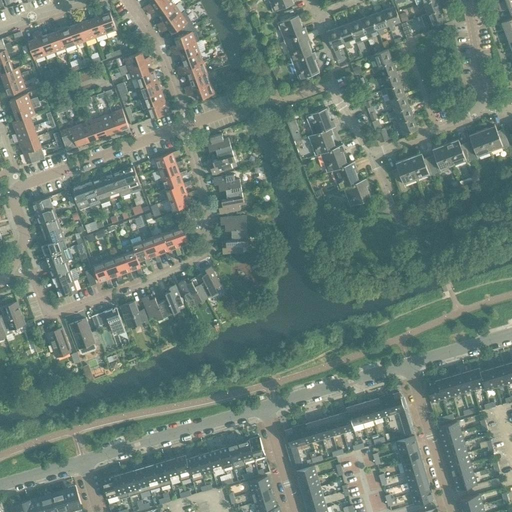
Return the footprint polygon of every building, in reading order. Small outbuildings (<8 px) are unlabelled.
[(145,6),(147,10),(161,0),(148,0),(151,2),(145,6)] [(156,10),(159,15),(175,4),(171,0),(161,0),(147,10),(150,14),(156,10)] [(292,0),(268,0),(273,11),(294,3),(292,0)] [(419,9),(425,7),(427,13),(442,7),(439,0),(427,0),(423,2),(417,4),(419,9)] [(511,14),(511,13),(511,1),(499,7),(500,11),(509,8),(511,14)] [(183,11),(181,13),(175,4),(159,15),(163,20),(157,24),(159,28),(184,11),(183,11)] [(400,21),(394,5),(383,10),(390,31),(395,29),(393,24),(400,21)] [(425,27),(446,19),(442,7),(427,13),(421,15),(425,27)] [(110,12),(104,14),(102,9),(97,10),(106,33),(117,30),(110,12)] [(95,17),(89,19),(96,37),(106,33),(97,10),(93,12),(95,17)] [(390,31),(383,10),(371,14),(377,30),(379,35),(384,33),(382,28),(388,25),(390,31)] [(168,27),(172,33),(174,32),(175,34),(193,25),(190,20),(184,11),(159,28),(162,31),(168,27)] [(399,15),(402,22),(407,20),(408,20),(405,12),(399,15)] [(377,30),(371,14),(360,18),(366,34),(368,39),(373,37),(371,32),(377,30)] [(298,15),(277,23),(284,42),(308,33),(305,27),(303,28),(298,15)] [(511,17),(501,21),(505,31),(511,28),(511,17)] [(366,34),(360,18),(349,23),(355,38),(357,43),(361,42),(359,36),(366,34)] [(86,41),(96,37),(89,19),(79,22),(86,41)] [(406,37),(412,35),(407,20),(402,22),(401,22),(406,37)] [(79,22),(69,26),(76,44),(86,41),(79,22)] [(355,38),(349,23),(338,27),(344,42),(346,47),(350,46),(348,40),(355,38)] [(174,38),(176,44),(170,46),(171,50),(196,42),(192,31),(195,30),(193,25),(175,34),(177,37),(174,38)] [(66,48),(76,44),(69,26),(59,30),(66,48)] [(339,50),(337,45),(344,42),(338,27),(326,31),(334,52),(339,50)] [(56,52),(66,48),(59,30),(49,33),(56,52)] [(41,31),(37,32),(45,55),(56,52),(49,33),(42,36),(41,31)] [(27,41),(34,60),(45,55),(37,32),(32,34),(34,39),(27,41)] [(308,40),(310,39),(308,33),(284,42),(291,60),(314,52),(314,51),(312,52),(308,40)] [(2,38),(0,38),(0,50),(6,48),(12,46),(10,42),(4,44),(2,38)] [(180,52),(182,58),(200,52),(196,42),(171,50),(173,55),(180,52)] [(0,50),(0,62),(10,59),(8,53),(13,51),(12,46),(6,48),(0,50)] [(367,56),(369,61),(374,59),(377,66),(392,60),(388,49),(367,56)] [(339,50),(334,52),(337,60),(342,58),(339,50)] [(126,64),(118,67),(120,72),(151,61),(149,56),(144,58),(142,51),(132,55),(124,58),(126,64)] [(177,67),(179,71),(203,62),(200,52),(182,58),(184,64),(177,67)] [(315,59),(317,58),(314,52),(291,60),(298,79),(319,71),(315,59)] [(18,66),(13,68),(10,59),(0,62),(0,74),(18,67),(18,66)] [(373,72),(378,70),(381,76),(396,71),(392,60),(377,66),(371,68),(373,72)] [(147,67),(152,65),(151,61),(120,72),(122,75),(122,76),(129,73),(132,79),(137,78),(155,71),(154,70),(149,71),(147,67)] [(187,73),(189,79),(207,72),(203,62),(179,71),(180,75),(187,73)] [(272,68),(274,75),(277,74),(280,69),(279,66),(272,68)] [(353,68),(355,74),(361,72),(359,66),(353,68)] [(0,74),(4,84),(29,75),(27,70),(20,73),(18,67),(0,74)] [(136,89),(158,81),(155,71),(137,78),(140,87),(136,89)] [(385,88),(401,82),(396,71),(381,76),(375,78),(377,84),(383,82),(385,88)] [(185,87),(186,91),(211,82),(207,72),(189,79),(191,85),(185,87)] [(26,88),(23,81),(30,78),(29,75),(4,84),(8,95),(26,88)] [(136,89),(140,99),(162,91),(158,81),(136,89)] [(117,86),(120,95),(124,94),(124,93),(128,92),(124,82),(116,84),(117,86)] [(197,100),(215,93),(211,82),(186,91),(188,95),(194,93),(197,100)] [(389,99),(405,93),(401,82),(385,88),(380,90),(382,95),(387,93),(389,99)] [(147,107),(148,108),(165,101),(162,91),(140,99),(143,109),(147,107)] [(27,92),(9,99),(13,109),(38,100),(37,97),(29,99),(27,92)] [(394,110),(409,105),(405,93),(389,99),(384,101),(386,106),(391,104),(394,110)] [(33,107),(40,105),(38,100),(13,109),(17,120),(35,113),(33,107)] [(148,108),(151,118),(169,112),(165,101),(148,108)] [(398,123),(414,117),(409,105),(394,110),(388,113),(390,117),(395,115),(398,123)] [(312,134),(308,135),(308,136),(336,126),(333,119),(331,120),(327,107),(305,115),(312,134)] [(129,126),(122,108),(112,112),(118,130),(129,126)] [(108,134),(118,130),(112,112),(101,116),(108,134)] [(35,113),(17,120),(12,121),(16,132),(33,125),(30,115),(35,113)] [(98,137),(108,134),(101,116),(91,119),(98,137)] [(402,134),(418,128),(414,117),(398,123),(393,125),(395,129),(400,127),(402,134)] [(87,141),(98,137),(91,119),(81,123),(87,141)] [(373,122),(376,131),(382,129),(379,120),(373,122)] [(81,123),(71,127),(77,145),(87,141),(81,123)] [(497,131),(495,124),(482,129),(490,151),(502,146),(503,148),(510,146),(509,143),(503,128),(497,131)] [(37,136),(33,125),(16,132),(20,142),(37,136)] [(336,126),(308,136),(315,154),(343,145),(342,144),(335,147),(331,135),(333,134),(331,128),(336,126)] [(71,127),(60,131),(67,149),(77,145),(71,127)] [(384,128),(376,131),(380,142),(389,139),(384,128)] [(469,134),(471,140),(466,142),(473,160),(479,157),(478,155),(490,151),(482,129),(469,134)] [(299,131),(292,134),(294,140),(301,138),(299,131)] [(209,150),(215,148),(217,153),(232,149),(228,137),(224,139),(222,133),(202,139),(205,148),(209,147),(209,150)] [(41,146),(37,136),(20,142),(23,152),(41,146)] [(460,144),(458,138),(445,143),(453,164),(466,160),(467,162),(473,160),(466,142),(460,144)] [(432,148),(435,154),(429,156),(436,174),(442,171),(441,169),(453,164),(445,143),(432,148)] [(342,152),(345,151),(343,145),(315,154),(315,155),(319,153),(326,171),(354,161),(347,164),(342,152)] [(23,152),(27,163),(45,157),(41,146),(23,152)] [(233,167),(231,161),(235,160),(232,149),(217,153),(218,158),(212,160),(213,162),(209,164),(212,174),(233,167)] [(180,154),(179,150),(154,158),(158,169),(176,163),(183,160),(182,160),(176,162),(174,156),(180,154)] [(423,158),(421,152),(408,157),(416,178),(429,173),(429,176),(436,174),(429,156),(423,158)] [(407,190),(404,183),(416,178),(408,157),(396,162),(398,168),(392,170),(400,192),(407,190)] [(183,160),(176,163),(158,169),(161,179),(186,170),(179,172),(177,166),(184,164),(183,160)] [(355,169),(357,168),(354,161),(326,171),(326,172),(331,170),(338,188),(366,178),(359,180),(355,169)] [(141,187),(140,183),(133,166),(123,170),(129,187),(131,191),(141,187)] [(119,190),(129,187),(123,170),(113,173),(119,190)] [(186,170),(161,179),(165,189),(190,180),(183,183),(181,176),(187,173),(186,170)] [(113,173),(102,177),(108,194),(119,190),(113,173)] [(219,189),(225,188),(226,193),(242,190),(240,178),(235,179),(234,173),(213,177),(215,187),(219,186),(219,189)] [(102,177),(92,181),(101,204),(111,200),(108,194),(102,177)] [(366,185),(369,184),(366,178),(338,188),(338,189),(343,187),(350,206),(371,198),(366,185)] [(185,187),(191,185),(190,180),(165,189),(169,199),(194,191),(193,190),(187,193),(185,187)] [(92,181),(83,184),(90,206),(91,207),(101,204),(92,181)] [(80,209),(90,206),(83,184),(72,188),(80,209)] [(241,209),(239,202),(244,202),(242,190),(226,193),(227,198),(221,199),(222,202),(218,203),(220,213),(241,209)] [(191,203),(188,197),(195,194),(194,191),(169,199),(173,210),(191,203)] [(53,207),(50,196),(32,203),(36,213),(53,207)] [(57,217),(53,207),(36,213),(40,223),(57,217)] [(225,229),(231,229),(231,234),(247,233),(246,215),(220,217),(221,227),(225,227),(225,229)] [(61,227),(57,217),(40,223),(43,233),(61,227)] [(78,233),(84,231),(81,225),(75,227),(78,233)] [(191,250),(183,226),(172,229),(179,248),(185,246),(187,251),(191,250)] [(63,238),(64,237),(61,227),(43,233),(47,243),(47,244),(63,238)] [(103,229),(95,232),(97,239),(105,236),(103,229)] [(179,248),(172,229),(163,233),(169,251),(175,249),(178,255),(181,254),(179,248)] [(169,251),(163,233),(152,237),(159,255),(165,253),(167,259),(171,257),(169,251)] [(247,233),(231,234),(231,239),(222,240),(223,253),(243,251),(242,245),(248,245),(247,233)] [(86,236),(88,242),(95,240),(92,234),(86,236)] [(150,265),(148,259),(149,258),(142,240),(142,241),(140,236),(130,239),(134,249),(139,262),(144,260),(147,266),(150,265)] [(159,255),(152,237),(142,240),(149,258),(155,256),(157,263),(160,261),(158,255),(159,255)] [(47,244),(47,243),(41,245),(45,256),(63,249),(66,248),(63,238),(47,244)] [(139,262),(134,249),(130,239),(131,244),(122,248),(124,253),(130,271),(136,269),(139,275),(142,274),(138,262),(139,262)] [(63,249),(45,256),(49,266),(66,260),(66,258),(63,249)] [(85,253),(80,255),(79,255),(81,262),(88,259),(85,253)] [(124,253),(114,257),(120,275),(126,273),(128,279),(132,278),(130,271),(124,253)] [(120,275),(114,257),(104,261),(110,278),(116,276),(118,283),(122,281),(120,275)] [(70,270),(70,269),(67,261),(66,260),(49,266),(53,277),(70,270)] [(112,285),(109,279),(110,278),(104,261),(93,264),(99,282),(106,280),(108,286),(112,285)] [(202,274),(196,277),(206,297),(218,291),(223,288),(221,284),(211,266),(202,270),(204,273),(202,274)] [(70,269),(70,270),(53,277),(56,287),(74,280),(73,279),(79,277),(76,267),(70,269)] [(93,273),(87,275),(91,286),(97,283),(93,273)] [(188,277),(179,282),(189,301),(194,298),(196,302),(206,297),(196,277),(190,281),(188,277)] [(60,297),(77,290),(74,280),(56,287),(60,297)] [(165,292),(168,298),(162,300),(168,315),(180,310),(178,306),(183,304),(175,284),(166,288),(167,291),(165,292)] [(155,315),(157,319),(168,315),(162,300),(157,302),(155,296),(152,297),(151,294),(142,298),(150,317),(155,315)] [(128,326),(141,321),(142,324),(149,322),(144,309),(138,311),(134,300),(120,305),(128,326)] [(17,301),(1,306),(5,316),(0,318),(0,319),(6,335),(12,333),(11,328),(25,323),(17,301)] [(126,331),(117,307),(105,311),(92,316),(96,326),(109,321),(113,331),(118,333),(126,331)] [(91,332),(86,318),(69,324),(80,353),(83,354),(95,349),(96,347),(95,344),(101,342),(96,330),(91,332)] [(62,327),(47,332),(57,357),(71,352),(62,327)] [(12,333),(6,335),(6,336),(8,341),(15,339),(12,333)] [(76,352),(71,354),(74,364),(80,362),(76,352)] [(511,381),(511,365),(511,361),(500,364),(506,383),(511,381)] [(506,383),(500,364),(490,367),(496,386),(506,383)] [(479,367),(468,370),(474,389),(484,386),(485,390),(485,389),(480,370),(479,367)] [(490,367),(480,370),(485,389),(496,386),(490,367)] [(463,392),(474,389),(468,370),(458,372),(463,392)] [(463,392),(458,372),(447,375),(453,395),(463,392)] [(453,395),(447,375),(437,378),(443,398),(453,395)] [(430,380),(425,381),(427,386),(431,401),(443,398),(437,378),(430,380)] [(402,403),(399,391),(388,394),(394,413),(399,411),(405,434),(405,435),(415,432),(406,402),(402,403)] [(394,413),(388,394),(378,397),(383,416),(389,414),(394,413)] [(383,416),(378,397),(367,400),(373,419),(383,416)] [(357,404),(363,422),(373,419),(367,400),(357,404)] [(352,425),(353,425),(363,422),(357,404),(346,407),(347,411),(348,410),(352,425)] [(348,410),(347,411),(337,414),(343,432),(354,429),(353,425),(352,425),(348,410)] [(343,432),(337,414),(327,417),(333,435),(343,432)] [(317,420),(322,438),(333,435),(327,417),(317,420)] [(322,438),(317,420),(306,423),(312,441),(322,438)] [(461,431),(458,420),(439,426),(442,437),(461,431)] [(306,443),(312,441),(306,423),(296,426),(302,444),(306,443)] [(302,465),(296,446),(302,444),(296,426),(285,429),(289,441),(285,442),(293,468),(302,465)] [(464,442),(461,431),(442,437),(445,447),(464,442)] [(417,446),(414,435),(396,441),(399,451),(417,446)] [(259,436),(249,439),(254,458),(265,455),(259,436)] [(249,439),(238,442),(244,461),(254,458),(249,439)] [(238,442),(228,445),(233,464),(233,465),(234,469),(246,465),(244,461),(238,442)] [(467,452),(464,442),(445,447),(448,458),(467,452)] [(228,445),(217,448),(223,467),(233,465),(233,464),(228,445)] [(421,456),(417,446),(399,451),(402,462),(421,456)] [(217,448),(207,451),(212,470),(223,467),(217,448)] [(207,451),(196,455),(202,473),(203,473),(212,470),(207,451)] [(470,462),(467,452),(448,458),(451,468),(470,462)] [(180,476),(179,476),(180,481),(191,477),(192,477),(186,458),(186,457),(185,454),(174,457),(180,476)] [(196,455),(186,457),(186,458),(192,477),(191,477),(192,481),(204,478),(203,473),(202,473),(196,455)] [(424,467),(421,456),(402,462),(405,472),(424,467)] [(170,479),(179,476),(180,476),(174,457),(164,460),(170,479)] [(154,463),(161,486),(172,483),(170,479),(164,460),(154,463)] [(473,473),(470,462),(451,468),(454,479),(473,473)] [(154,463),(143,466),(150,490),(161,486),(154,463)] [(317,476),(314,465),(295,470),(298,481),(317,476)] [(133,469),(140,493),(150,490),(143,466),(133,469)] [(427,477),(424,467),(405,472),(408,483),(427,477)] [(133,469),(122,472),(128,491),(127,491),(129,496),(140,493),(133,469)] [(122,472),(112,475),(118,494),(127,491),(128,491),(122,472)] [(476,484),(473,473),(454,479),(457,489),(476,484)] [(118,494),(112,475),(101,479),(107,497),(118,494)] [(271,486),(267,475),(248,481),(252,492),(271,486)] [(298,481),(301,492),(320,486),(317,476),(298,481)] [(430,487),(427,477),(408,483),(411,493),(430,487)] [(68,489),(63,490),(69,509),(80,506),(74,485),(67,487),(68,489)] [(274,496),(271,486),(252,492),(255,502),(274,496)] [(301,492),(304,502),(323,496),(320,486),(301,492)] [(411,493),(414,504),(433,498),(430,487),(411,493)] [(56,493),(52,494),(57,511),(58,511),(69,509),(63,490),(56,492),(56,493)] [(45,496),(40,497),(44,511),(57,511),(52,494),(51,492),(44,494),(45,496)] [(482,504),(479,493),(460,499),(463,510),(482,504)] [(277,506),(274,496),(255,502),(257,511),(259,511),(279,506),(278,505),(277,506)] [(304,502),(307,511),(308,511),(326,507),(323,496),(304,502)] [(33,499),(29,501),(32,511),(44,511),(40,497),(33,499)] [(32,511),(29,501),(29,500),(16,504),(18,511),(32,511)]
